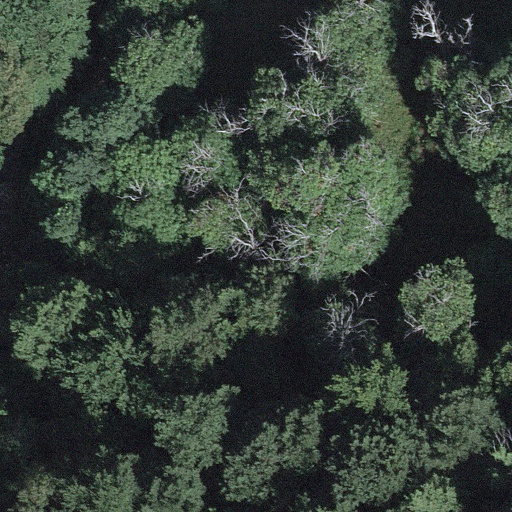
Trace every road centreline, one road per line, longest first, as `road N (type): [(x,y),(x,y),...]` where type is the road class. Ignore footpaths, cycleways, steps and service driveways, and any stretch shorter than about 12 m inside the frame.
road 1 (track): [(0,279),(26,259),(98,103),(169,44),(280,0)]
road 2 (unclassified): [(0,134),(33,63),(98,0)]
